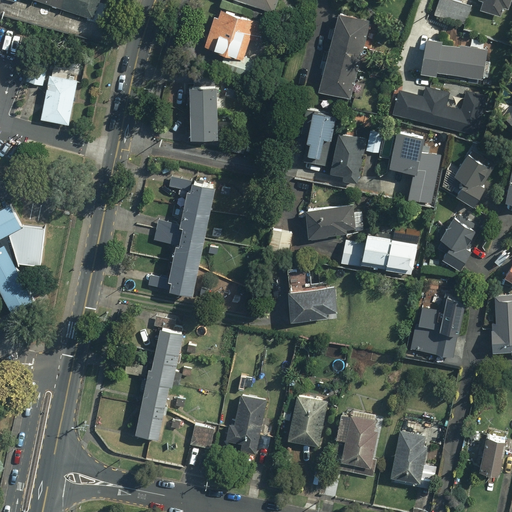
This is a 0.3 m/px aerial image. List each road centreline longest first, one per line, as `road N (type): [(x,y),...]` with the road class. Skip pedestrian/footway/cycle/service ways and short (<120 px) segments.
road 1 (secondary): [(52,460),(155,0)]
road 2 (unknown): [(438,511),(482,276),(511,211)]
